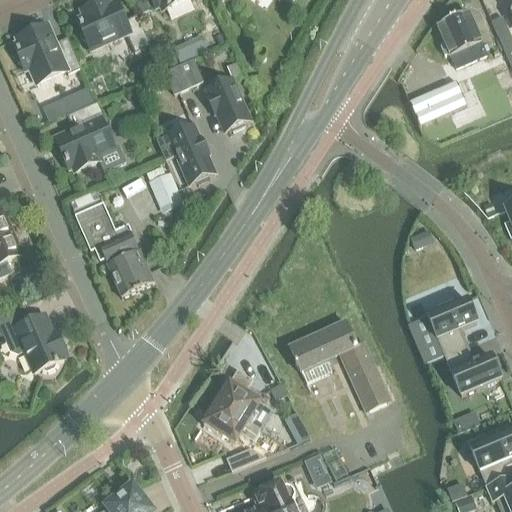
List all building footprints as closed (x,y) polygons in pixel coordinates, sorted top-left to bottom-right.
[(193,0),(151,0),(156,11),(161,10),(163,14),(172,10),(176,12),(183,9),(184,4),(193,0)] [(151,50),(137,19),(125,24),(117,6),(110,8),(107,2),(81,14),(84,20),(77,23),(81,32),(80,36),(83,44),(87,45),(91,54),(127,38),(135,57),(151,50)] [(486,59),(468,16),(437,29),(445,46),(441,51),(445,59),(451,60),(456,72),(486,59)] [(511,42),(502,21),(491,26),(511,70),(511,72),(511,42)] [(82,72),(68,42),(56,47),(48,29),(17,43),(18,46),(14,48),(17,55),(15,59),(18,66),(23,68),(25,74),(30,72),(37,88),(67,75),(68,79),(82,72)] [(267,61),(266,58),(264,56),(261,56),(259,57),(257,59),(257,62),(258,65),(261,66),(264,65),(266,64),(267,61)] [(204,86),(194,63),(179,70),(189,92),(204,86)] [(189,92),(179,70),(164,76),(174,99),(189,92)] [(274,115),(266,96),(269,95),(262,78),(247,84),(262,120),(274,115)] [(251,125),(233,83),(207,95),(209,101),(208,102),(215,119),(217,118),(225,136),(232,133),(233,136),(245,131),(244,128),(251,125)] [(88,96),(75,101),(80,113),(93,108),(88,96)] [(74,134),(56,142),(61,154),(59,158),(63,166),(67,167),(69,173),(73,171),(75,176),(99,165),(104,177),(126,167),(119,149),(114,151),(102,123),(105,122),(98,105),(97,106),(93,108),(80,113),(67,119),(74,134)] [(208,160),(209,159),(201,142),(200,141),(194,129),(168,141),(190,190),(197,186),(198,189),(210,184),(209,181),(216,178),(208,160)] [(139,255),(131,237),(117,243),(96,194),(70,205),(92,254),(100,251),(108,269),(107,269),(122,302),(155,288),(140,255),(139,255)] [(511,204),(503,209),(510,225),(504,228),(511,243),(511,242),(511,204)] [(492,207),(484,210),(488,218),(495,215),(492,207)] [(0,281),(11,277),(6,266),(24,258),(5,214),(0,216),(0,281)] [(422,252),(416,240),(415,240),(410,242),(412,248),(415,255),(422,252)] [(436,340),(417,348),(426,370),(445,360),(468,351),(462,338),(461,334),(478,327),(468,304),(455,309),(453,303),(438,310),(440,315),(428,321),(436,340)] [(68,359),(60,343),(57,336),(53,338),(44,319),(31,325),(25,310),(0,322),(0,332),(10,356),(18,359),(25,355),(35,377),(43,374),(47,375),(55,372),(56,368),(64,364),(63,362),(68,359)] [(388,401),(376,373),(369,377),(346,326),(290,351),(297,367),(296,368),(296,370),(298,369),(307,387),(332,376),(326,362),(333,359),(334,361),(340,358),(364,412),(388,401)] [(468,351),(445,360),(461,400),(501,383),(492,360),(475,367),(468,351)] [(238,375),(217,407),(260,434),(272,415),(264,410),(269,402),(263,398),(259,405),(246,397),(253,385),(238,375)] [(281,388),(270,394),(276,406),(288,400),(281,388)] [(217,407),(204,429),(217,438),(218,435),(235,446),(241,438),(253,446),(260,434),(217,407)] [(511,464),(511,462),(511,434),(478,449),(489,476),(482,479),(487,492),(495,489),(491,478),(511,468),(511,464)] [(421,454),(417,444),(407,448),(411,458),(421,454)] [(232,476),(266,462),(251,453),(227,463),(232,476)] [(260,511),(307,511),(294,482),(281,488),(255,499),(255,500),(260,511)] [(511,511),(511,484),(511,482),(495,489),(487,492),(493,506),(496,504),(499,511),(511,511)] [(150,511),(133,490),(106,510),(107,511),(150,511)] [(458,507),(456,508),(458,511),(476,511),(472,501),(458,507)]
